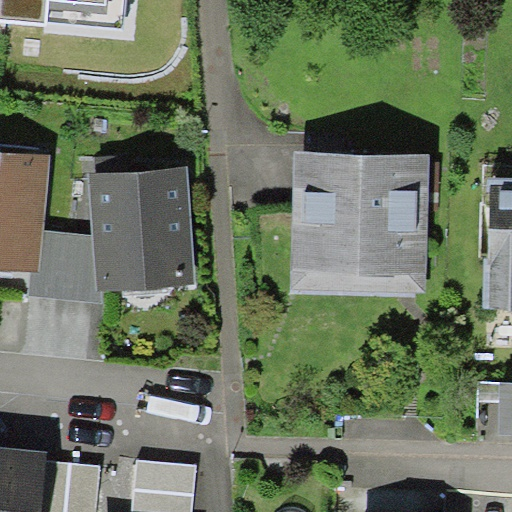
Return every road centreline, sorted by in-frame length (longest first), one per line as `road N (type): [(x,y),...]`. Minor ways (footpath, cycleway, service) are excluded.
road 1 (residential): [(213,393),(0,371)]
road 2 (residential): [(345,449),(511,459)]
road 3 (residential): [(226,165),(217,0)]
